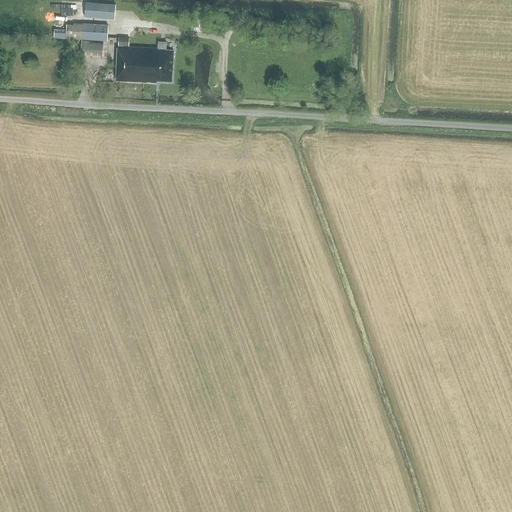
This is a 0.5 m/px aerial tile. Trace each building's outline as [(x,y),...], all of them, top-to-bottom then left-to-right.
[(64,0),(61,1),(64,13),(71,11),(70,5),(66,6),(65,0),(64,0)] [(114,19),(115,5),(86,2),(84,16),(114,19)] [(202,20),(193,19),(192,27),(201,28),(202,20)] [(107,41),(107,25),(83,24),(83,26),(66,24),(65,30),(54,29),(53,37),(82,39),(107,41)] [(128,46),(129,38),(118,38),(118,45),(128,46)] [(173,51),(166,50),(166,42),(157,42),(157,49),(139,48),(138,64),(144,64),(143,82),(156,83),(156,81),(171,82),(173,51)] [(103,44),(89,43),(88,56),(102,57),(103,44)] [(116,80),(143,82),(144,64),(138,64),(139,48),(118,47),(116,80)]
